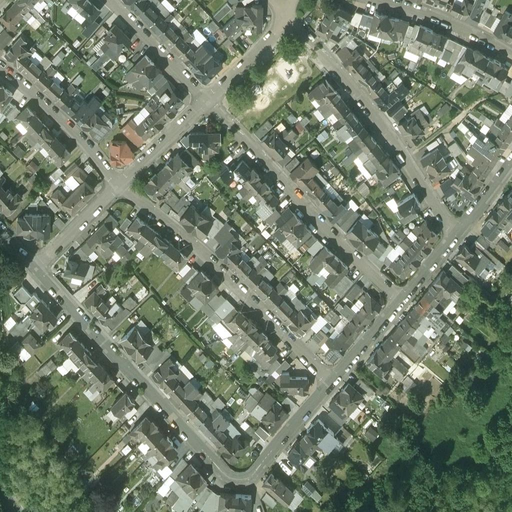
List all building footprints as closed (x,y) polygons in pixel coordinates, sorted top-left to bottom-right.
[(29,0),(17,0),(12,5),(22,14),(30,22),(36,16),(35,15),(39,10),(35,7),(35,6),(33,3),(29,0)] [(87,0),(67,0),(62,6),(66,9),(72,2),(80,8),(87,0)] [(100,9),(89,0),(87,0),(80,8),(89,15),(83,23),(86,26),(100,9)] [(146,1),(145,0),(140,0),(134,6),(139,12),(140,11),(144,16),(153,8),(146,1)] [(469,0),(468,0),(462,0),(461,5),(453,1),(450,9),(465,16),(472,2),(473,0),(469,0)] [(160,1),(153,8),(144,16),(155,27),(163,18),(170,12),(160,1)] [(227,2),(213,14),(218,19),(231,7),(227,2)] [(480,6),(472,2),(465,16),(476,21),(480,13),(477,12),(480,6)] [(351,14),(332,3),(324,16),(335,22),(336,22),(338,17),(341,13),(349,18),(351,14)] [(252,7),(236,6),(236,14),(236,15),(261,16),(262,4),(253,4),(252,7)] [(12,5),(1,17),(9,25),(12,21),(13,23),(22,14),(12,5)] [(491,14),(490,14),(484,24),(491,28),(496,17),(495,16),(498,10),(494,8),(491,14)] [(356,11),(349,22),(357,27),(359,23),(362,13),(356,11)] [(485,11),(479,21),(484,24),(490,14),(491,14),(485,11)] [(511,14),(506,11),(495,30),(507,38),(511,29),(511,25),(511,24),(511,22),(511,14)] [(170,12),(163,18),(166,21),(167,19),(169,19),(173,15),(170,12)] [(386,15),(375,12),(371,30),(382,33),(386,15)] [(349,18),(341,13),(338,17),(343,20),(342,22),(346,24),(349,18)] [(369,15),(362,13),(359,23),(365,25),(369,15)] [(261,16),(236,15),(236,14),(222,25),(232,36),(239,31),(238,30),(238,28),(245,29),(246,24),(252,24),(252,27),(261,27),(261,16)] [(402,19),(386,15),(382,33),(380,40),(381,40),(389,42),(391,41),(393,36),(397,37),(402,19)] [(335,22),(324,16),(317,29),(336,40),(338,36),(335,35),(340,25),(336,22),(335,22)] [(166,21),(163,18),(155,27),(165,37),(173,29),(166,21)] [(402,19),(397,37),(403,39),(409,21),(402,19)] [(96,20),(89,28),(92,31),(100,23),(96,20)] [(115,23),(109,29),(110,31),(105,36),(108,39),(111,43),(123,31),(115,23)] [(102,24),(95,32),(99,36),(106,28),(102,24)] [(433,29),(420,24),(413,41),(425,46),(433,29)] [(13,37),(4,29),(0,33),(0,45),(2,48),(13,37)] [(180,36),(173,29),(165,37),(175,48),(184,39),(180,36)] [(187,29),(180,36),(184,39),(190,32),(187,29)] [(445,35),(433,29),(425,46),(438,51),(445,35)] [(123,31),(111,43),(115,46),(118,50),(123,45),(124,46),(131,40),(123,31)] [(190,32),(184,39),(187,43),(194,36),(190,32)] [(346,35),(337,42),(342,47),(350,39),(346,35)] [(21,36),(6,53),(17,63),(26,54),(29,50),(28,49),(24,46),(27,42),(21,36)] [(449,38),(440,56),(447,60),(451,52),(457,42),(449,38)] [(108,39),(101,46),(105,49),(111,43),(108,39)] [(187,43),(184,39),(175,48),(185,58),(194,50),(187,43)] [(194,50),(185,58),(190,63),(189,63),(195,69),(206,58),(207,57),(211,53),(212,53),(201,42),(194,50)] [(111,43),(105,49),(108,53),(115,46),(111,43)] [(58,44),(48,50),(51,56),(61,50),(58,44)] [(31,46),(28,49),(29,50),(26,54),(29,56),(35,49),(31,46)] [(467,46),(454,69),(468,76),(473,68),(474,65),(480,54),(481,54),(482,52),(475,49),(474,50),(467,46)] [(356,48),(343,59),(353,71),(363,63),(355,54),(359,51),(356,48)] [(447,60),(452,63),(457,54),(452,52),(447,60)] [(207,57),(206,58),(195,69),(205,80),(222,64),(211,53),(207,57)] [(29,56),(26,54),(17,63),(23,68),(24,68),(28,72),(37,63),(29,56)] [(58,54),(51,61),(52,62),(44,70),(47,73),(53,67),(62,58),(58,54)] [(481,54),(480,54),(474,65),(479,68),(475,74),(479,76),(483,70),(487,72),(493,61),(493,60),(481,54)] [(146,55),(133,68),(141,76),(154,63),(146,55)] [(363,63),(353,71),(364,83),(374,75),(379,70),(368,58),(363,63)] [(487,72),(486,75),(493,79),(491,83),(497,86),(501,79),(507,68),(500,64),(501,63),(494,59),(493,60),(493,61),(487,72)] [(37,63),(28,72),(39,82),(47,73),(44,70),(37,63)] [(162,71),(154,63),(141,76),(134,79),(139,84),(143,85),(146,81),(149,84),(162,71)] [(53,67),(47,73),(51,77),(57,70),(53,67)] [(51,77),(47,73),(39,82),(50,92),(58,83),(51,77)] [(163,74),(154,83),(158,88),(168,79),(163,74)] [(374,75),(364,83),(374,95),(384,86),(374,75)] [(442,75),(437,83),(442,86),(448,78),(442,75)] [(326,78),(308,93),(312,97),(316,94),(322,101),(335,90),(326,78)] [(509,83),(501,79),(497,86),(496,87),(504,92),(509,83)] [(374,95),(384,107),(397,96),(399,98),(398,98),(399,99),(409,90),(401,81),(397,85),(392,80),(384,86),(374,95)] [(65,90),(58,83),(50,92),(61,102),(69,93),(65,90)] [(71,83),(65,90),(69,93),(75,87),(71,83)] [(173,85),(168,90),(171,93),(163,100),(173,110),(173,109),(183,100),(177,94),(179,92),(173,85)] [(2,86),(0,89),(0,106),(1,108),(12,93),(2,86)] [(75,87),(69,93),(72,96),(78,90),(75,87)] [(85,90),(79,97),(82,100),(88,93),(85,90)] [(335,90),(322,101),(317,105),(326,116),(334,109),(344,102),(340,97),(340,96),(335,90)] [(72,96),(69,93),(61,102),(71,112),(79,103),(72,96)] [(88,103),(83,98),(79,103),(90,113),(93,109),(94,109),(101,101),(95,95),(88,103)] [(156,102),(152,98),(148,102),(155,109),(156,107),(154,104),(156,102)] [(398,98),(386,109),(391,115),(392,115),(403,104),(399,99),(398,98)] [(156,107),(155,109),(164,118),(167,115),(168,117),(174,111),(173,109),(173,110),(163,100),(156,107)] [(155,109),(148,102),(145,105),(151,112),(155,109)] [(344,102),(334,109),(341,118),(343,121),(353,113),(344,102)] [(79,103),(71,112),(76,116),(75,117),(81,122),(90,113),(79,103)] [(403,104),(392,115),(396,120),(408,109),(403,104)] [(15,105),(6,115),(10,119),(20,110),(15,105)] [(28,106),(14,118),(17,121),(21,118),(29,126),(39,118),(28,106)] [(94,109),(93,109),(90,113),(81,122),(93,133),(95,130),(98,132),(110,118),(104,112),(100,116),(94,109)] [(151,112),(146,117),(155,126),(155,127),(156,128),(163,122),(161,121),(164,118),(155,109),(151,112)] [(336,127),(335,127),(344,139),(352,132),(362,125),(353,113),(343,121),(336,127)] [(423,114),(415,119),(418,123),(425,118),(423,114)] [(413,115),(407,119),(405,117),(398,123),(404,132),(418,123),(415,119),(413,115)] [(425,118),(418,123),(420,127),(432,119),(430,115),(425,118)] [(511,133),(511,115),(510,115),(504,124),(502,127),(511,134),(511,133)] [(138,124),(132,118),(125,125),(128,127),(132,131),(134,129),(137,133),(138,132),(140,130),(145,136),(155,127),(155,126),(146,117),(138,124)] [(39,118),(29,126),(40,138),(49,129),(39,118)] [(98,132),(96,134),(103,140),(113,130),(109,126),(111,123),(112,122),(111,119),(110,118),(98,132)] [(340,119),(338,119),(333,123),(336,127),(343,121),(341,118),(340,119)] [(502,121),(497,118),(494,121),(502,127),(504,124),(502,123),(502,121)] [(502,127),(494,121),(486,133),(504,146),(511,134),(502,127)] [(418,123),(404,132),(410,142),(418,137),(417,135),(423,131),(420,127),(418,123)] [(268,130),(262,124),(254,131),(259,137),(268,130)] [(362,125),(352,132),(356,136),(349,142),(352,145),(351,146),(354,150),(362,144),(371,136),(362,125)] [(132,131),(128,127),(124,132),(136,144),(143,138),(138,132),(137,133),(134,129),(132,131)] [(278,134),(275,130),(269,135),(268,133),(261,139),(269,148),(287,131),(284,128),(280,132),(280,133),(278,134)] [(287,131),(269,148),(276,156),(288,145),(287,144),(297,134),(291,128),(287,131)] [(321,140),(330,134),(326,128),(317,134),(321,140)] [(477,136),(469,128),(464,132),(473,141),(477,136)] [(49,129),(40,138),(45,143),(50,149),(60,140),(49,129)] [(208,149),(208,132),(197,132),(196,132),(190,132),(190,141),(199,141),(199,149),(203,149),(208,149)] [(220,141),(219,132),(208,132),(208,149),(213,148),(217,148),(217,141),(220,141)] [(504,146),(486,133),(483,138),(478,135),(473,141),(473,142),(496,158),(504,146)] [(380,147),(371,136),(362,144),(365,147),(357,153),(363,161),(380,147)] [(40,138),(36,141),(30,147),(31,149),(34,146),(36,148),(40,145),(41,147),(45,143),(40,138)] [(437,139),(427,145),(430,150),(440,144),(437,139)] [(60,140),(50,149),(58,158),(55,160),(58,163),(70,152),(60,140)] [(455,140),(447,146),(454,155),(462,150),(455,140)] [(126,141),(111,141),(110,159),(119,159),(119,162),(123,162),(123,159),(127,160),(133,153),(133,150),(128,145),(128,144),(126,141)] [(496,158),(473,142),(468,149),(475,154),(472,159),(477,162),(487,169),(487,170),(496,158)] [(362,144),(354,150),(357,153),(365,147),(362,144)] [(385,153),(380,147),(363,161),(362,162),(372,173),(376,169),(376,170),(390,158),(385,153)] [(194,156),(186,148),(182,152),(190,160),(194,156)] [(437,148),(421,158),(428,167),(443,157),(437,148)] [(286,151),(278,158),(283,163),(290,156),(286,151)] [(178,153),(172,158),(171,157),(165,162),(166,163),(167,163),(178,175),(185,169),(187,172),(192,167),(178,153)] [(295,155),(285,165),(289,170),(300,160),(295,155)] [(307,156),(300,162),(300,163),(290,172),(301,184),(318,168),(307,156)] [(443,157),(428,167),(434,178),(450,167),(443,157)] [(217,158),(210,165),(213,168),(221,162),(217,158)] [(390,158),(376,170),(376,169),(372,173),(381,184),(399,170),(390,158)] [(242,160),(236,165),(234,163),(227,169),(233,175),(236,172),(242,179),(252,170),(251,169),(242,160)] [(74,162),(64,170),(68,175),(78,166),(74,162)] [(221,162),(213,169),(216,173),(224,165),(221,162)] [(477,162),(471,172),(467,169),(465,172),(479,182),(484,175),(483,175),(487,169),(477,162)] [(156,173),(156,174),(165,184),(165,183),(174,175),(174,176),(174,178),(177,181),(181,178),(178,175),(167,163),(166,163),(156,173)] [(64,170),(59,166),(46,177),(50,182),(64,170)] [(89,177),(80,167),(73,174),(81,182),(74,190),(83,199),(94,188),(86,180),(89,177)] [(252,170),(242,179),(247,184),(250,188),(260,178),(257,175),(258,174),(253,168),(251,169),(252,170)] [(453,180),(451,182),(458,187),(471,195),(479,182),(465,172),(460,169),(453,180)] [(317,170),(301,184),(312,195),(321,186),(327,181),(317,170)] [(165,184),(156,174),(156,173),(155,172),(150,178),(151,179),(145,184),(159,199),(164,194),(161,191),(167,185),(165,183),(165,184)] [(451,176),(440,183),(447,194),(458,187),(451,182),(453,180),(451,176)] [(250,188),(244,194),(247,198),(254,191),(258,196),(268,187),(268,188),(270,186),(264,180),(263,181),(260,178),(250,188)] [(247,184),(240,190),(244,194),(250,188),(247,184)] [(332,198),(321,186),(312,195),(323,207),(332,198)] [(7,187),(5,189),(6,190),(0,195),(0,205),(1,204),(7,210),(22,196),(17,191),(14,194),(7,187)] [(268,188),(268,187),(258,196),(265,203),(262,206),(267,212),(274,206),(271,203),(277,197),(268,188)] [(74,190),(66,197),(58,188),(51,195),(61,205),(64,202),(72,210),(83,199),(74,190)] [(332,198),(323,207),(334,218),(346,207),(344,204),(346,201),(338,192),(332,198)] [(413,192),(397,202),(404,213),(420,203),(413,192)] [(511,199),(506,195),(506,194),(505,193),(499,200),(501,201),(498,204),(511,215),(511,199)] [(184,195),(171,207),(177,212),(184,204),(188,199),(184,195)] [(190,204),(189,205),(188,204),(186,206),(184,204),(179,210),(183,214),(180,217),(190,226),(201,212),(190,204)] [(511,215),(498,204),(496,207),(494,206),(488,212),(490,214),(490,213),(500,222),(505,226),(510,220),(511,221),(511,215)] [(351,206),(336,219),(339,224),(354,209),(351,206)] [(284,211),(276,218),(279,222),(288,215),(284,211)] [(212,221),(201,212),(190,226),(201,234),(212,221)] [(38,213),(26,213),(25,216),(18,215),(18,228),(25,228),(25,231),(37,232),(38,213)] [(50,213),(38,213),(37,232),(49,232),(50,213)] [(118,221),(110,213),(105,218),(106,219),(104,221),(110,228),(115,224),(118,221)] [(294,213),(280,225),(289,234),(302,221),(294,213)] [(490,214),(481,224),(487,229),(485,231),(492,237),(497,231),(494,229),(500,222),(490,213),(490,214)] [(263,215),(256,222),(263,230),(270,223),(263,215)] [(127,216),(120,225),(124,228),(132,219),(127,216)] [(150,226),(137,216),(126,230),(130,233),(132,229),(142,236),(150,226)] [(358,217),(346,230),(356,239),(368,226),(358,217)] [(433,224),(426,218),(421,223),(424,226),(421,229),(418,233),(428,242),(428,241),(437,231),(431,226),(433,224)] [(110,228),(104,221),(96,229),(113,247),(114,248),(120,242),(122,239),(116,233),(120,229),(115,224),(110,228)] [(302,221),(289,234),(297,243),(310,230),(302,221)] [(421,229),(416,225),(413,229),(418,233),(421,229)] [(150,226),(142,236),(135,244),(147,254),(154,246),(162,236),(150,226)] [(222,226),(214,235),(219,239),(227,230),(222,226)] [(368,226),(356,239),(366,248),(378,234),(368,226)] [(113,247),(96,229),(88,237),(94,243),(95,242),(107,254),(113,247)] [(490,239),(481,231),(477,236),(485,243),(486,243),(490,239)] [(232,232),(216,248),(227,259),(239,247),(233,240),(237,236),(232,232)] [(413,239),(406,233),(403,236),(410,242),(413,239)] [(413,239),(410,242),(420,251),(423,248),(424,249),(430,243),(428,241),(428,242),(418,233),(413,239)] [(312,234),(305,242),(309,246),(317,238),(312,234)] [(403,236),(401,234),(400,234),(397,238),(407,246),(410,242),(403,236)] [(506,248),(511,242),(502,234),(497,240),(506,248)] [(174,245),(162,236),(154,246),(166,256),(174,245)] [(477,236),(469,245),(478,252),(482,247),(485,243),(477,236)] [(88,237),(80,244),(88,252),(94,243),(88,237)] [(309,246),(308,247),(313,252),(322,243),(317,238),(309,246)] [(378,238),(370,248),(378,254),(382,249),(386,245),(378,238)] [(386,245),(382,249),(386,252),(393,244),(389,241),(386,245)] [(469,245),(464,241),(456,250),(478,269),(490,254),(482,247),(478,252),(469,245)] [(120,242),(114,248),(121,255),(127,249),(120,242)] [(420,251),(410,242),(407,246),(402,252),(412,260),(412,261),(414,262),(419,255),(418,254),(420,251)] [(80,244),(71,253),(85,257),(88,252),(80,244)] [(174,245),(166,256),(175,263),(173,266),(176,269),(187,255),(174,245)] [(325,245),(310,261),(317,267),(323,260),(328,264),(336,255),(325,245)] [(239,247),(227,259),(232,265),(233,264),(238,269),(246,260),(238,252),(242,249),(239,246),(239,247)] [(399,255),(396,260),(393,257),(388,263),(394,268),(396,266),(403,271),(412,261),(412,260),(402,252),(399,255)] [(251,265),(246,260),(238,269),(248,279),(263,264),(267,260),(261,254),(251,265)] [(347,265),(336,255),(328,264),(332,268),(326,276),(332,281),(347,265)] [(86,260),(68,256),(65,268),(83,272),(86,260)] [(468,273),(452,260),(448,266),(449,267),(447,269),(461,281),(468,273)] [(187,261),(178,270),(183,274),(191,265),(187,261)] [(263,264),(248,279),(258,289),(267,281),(259,273),(261,272),(262,272),(267,267),(263,264)] [(447,269),(443,266),(433,278),(447,289),(452,283),(457,286),(461,281),(447,269)] [(291,268),(283,276),(287,281),(296,271),(293,267),(291,268)] [(313,268),(306,276),(312,282),(319,274),(313,268)] [(201,269),(180,289),(185,294),(184,294),(188,298),(196,290),(209,278),(201,269)] [(209,278),(196,290),(202,296),(204,294),(207,297),(218,286),(209,278)] [(447,289),(433,278),(428,284),(424,289),(434,297),(442,305),(451,293),(447,289)] [(32,289),(22,279),(13,288),(20,296),(24,296),(32,289)] [(356,280),(345,292),(350,297),(361,284),(356,280)] [(101,281),(94,287),(97,291),(104,284),(101,281)] [(275,289),(267,281),(258,289),(269,300),(277,291),(275,289)] [(281,281),(276,286),(276,287),(275,289),(277,291),(284,284),(281,281)] [(311,290),(306,296),(310,299),(318,291),(310,284),(307,286),(311,290)] [(19,316),(17,314),(10,321),(15,326),(19,330),(19,331),(50,303),(42,294),(42,295),(34,287),(32,289),(24,296),(31,303),(31,308),(23,315),(21,313),(19,316)] [(97,291),(94,287),(85,296),(95,307),(105,299),(97,291)] [(424,289),(415,300),(424,308),(426,306),(434,297),(424,289)] [(368,296),(360,305),(370,313),(381,301),(368,290),(365,293),(368,296)] [(277,291),(269,300),(279,310),(287,301),(277,291)] [(130,307),(138,299),(131,292),(123,299),(130,307)] [(226,297),(218,305),(222,309),(230,302),(226,297)] [(109,303),(105,299),(95,307),(107,320),(119,309),(123,306),(115,298),(109,303)] [(415,300),(405,311),(415,319),(422,311),(424,308),(415,300)] [(287,301),(279,310),(283,315),(289,321),(298,312),(295,309),(287,301)] [(50,303),(19,331),(29,341),(41,330),(43,328),(42,326),(46,322),(44,320),(49,316),(51,318),(58,311),(50,303)] [(370,313),(360,305),(354,313),(350,317),(360,325),(370,313)] [(434,311),(430,307),(428,307),(428,308),(426,306),(424,308),(431,315),(434,311)] [(307,315),(301,308),(298,312),(289,321),(299,332),(316,315),(311,311),(307,315)] [(431,315),(424,308),(422,311),(424,312),(423,313),(424,314),(428,318),(431,315)] [(12,309),(3,317),(9,323),(10,321),(17,314),(12,309)] [(119,309),(107,320),(112,325),(123,314),(119,309)] [(239,309),(233,315),(230,313),(224,319),(229,325),(232,322),(239,329),(248,319),(239,309)] [(354,313),(349,309),(346,313),(350,317),(354,313)] [(405,311),(396,322),(405,331),(408,327),(411,324),(415,320),(415,319),(405,311)] [(248,319),(239,329),(244,334),(247,337),(257,328),(254,325),(255,323),(250,317),(248,319)] [(350,317),(340,329),(350,337),(360,325),(350,317)] [(320,318),(313,326),(317,330),(324,322),(320,318)] [(420,324),(415,320),(411,324),(416,328),(420,324)] [(396,322),(386,334),(396,342),(402,334),(405,331),(396,322)] [(134,323),(121,335),(130,345),(143,333),(134,323)] [(15,326),(9,332),(12,336),(19,330),(15,326)] [(80,338),(69,326),(57,338),(60,341),(63,338),(71,347),(80,338)] [(320,327),(312,335),(321,343),(329,334),(320,327)] [(426,343),(408,327),(405,331),(413,337),(423,346),(426,343)] [(257,328),(247,337),(249,339),(246,341),(248,343),(245,347),(252,354),(252,353),(256,346),(265,336),(266,337),(267,335),(261,329),(260,331),(257,328)] [(340,329),(332,337),(329,335),(326,338),(331,343),(324,350),(332,357),(339,350),(350,337),(340,329)] [(41,330),(29,341),(32,345),(45,334),(41,330)] [(413,337),(405,331),(402,334),(420,350),(423,346),(413,337)] [(143,333),(130,345),(139,355),(152,343),(143,333)] [(244,334),(238,340),(241,344),(247,337),(244,334)] [(396,342),(386,334),(382,338),(376,344),(390,356),(393,353),(389,350),(396,342)] [(265,336),(256,346),(252,353),(256,357),(251,362),(262,373),(267,368),(265,366),(274,356),(275,357),(278,355),(272,350),(276,347),(266,337),(265,336)] [(241,344),(236,348),(240,352),(245,347),(248,343),(246,341),(249,339),(247,337),(241,344)] [(71,347),(62,355),(69,362),(72,359),(76,363),(81,358),(91,349),(80,338),(71,347)] [(155,342),(151,346),(152,347),(143,355),(148,361),(158,352),(161,348),(155,342)] [(376,344),(366,356),(384,371),(388,366),(384,363),(390,356),(376,344)] [(101,361),(91,349),(81,358),(84,361),(92,369),(101,361)] [(158,352),(148,361),(153,366),(163,357),(158,352)] [(47,354),(38,362),(43,369),(52,361),(47,354)] [(170,354),(153,370),(163,381),(173,372),(176,369),(175,368),(170,362),(174,359),(170,354)] [(408,364),(398,355),(394,360),(404,368),(408,364)] [(274,356),(265,366),(267,368),(271,372),(280,362),(275,357),(274,356)] [(404,368),(394,360),(390,364),(394,367),(393,368),(399,374),(404,368)] [(112,372),(101,361),(92,369),(96,374),(89,380),(93,385),(97,381),(100,384),(112,372)] [(179,364),(175,368),(176,369),(173,372),(175,375),(181,369),(183,368),(179,364)] [(175,375),(173,372),(163,381),(168,387),(169,386),(174,391),(182,383),(182,382),(188,377),(181,369),(175,375)] [(295,370),(280,370),(281,383),(288,383),(289,387),(308,386),(307,373),(296,374),(295,370)] [(369,390),(374,384),(361,372),(356,377),(369,390)] [(182,383),(174,391),(183,402),(192,394),(192,393),(199,387),(189,376),(188,377),(182,382),(182,383)] [(363,389),(349,377),(341,386),(355,398),(363,389)] [(341,386),(329,400),(334,404),(344,412),(355,398),(341,386)] [(126,387),(112,399),(120,408),(134,396),(126,387)] [(199,387),(192,393),(192,394),(195,397),(203,390),(199,387)] [(209,387),(203,393),(207,396),(203,400),(201,403),(202,404),(206,400),(212,395),(209,392),(211,390),(209,387)] [(195,397),(192,394),(183,402),(193,413),(202,404),(201,403),(195,397)] [(283,399),(293,407),(297,401),(288,394),(283,399)] [(254,396),(246,406),(250,409),(258,400),(258,399),(254,396)] [(268,403),(260,396),(258,399),(258,400),(268,408),(269,406),(268,405),(268,404),(268,403)] [(133,400),(125,408),(129,412),(137,404),(133,400)] [(258,400),(250,409),(253,412),(260,417),(262,415),(268,408),(258,400)] [(279,406),(273,402),(269,406),(268,408),(280,418),(288,410),(281,404),(279,406)] [(202,404),(193,413),(203,423),(212,415),(209,412),(202,404)] [(344,412),(334,404),(329,409),(340,418),(345,413),(344,412)] [(216,405),(209,412),(212,415),(219,408),(216,405)] [(219,408),(212,415),(215,419),(223,412),(219,408)] [(280,418),(268,408),(262,415),(267,420),(266,421),(273,427),(280,418)] [(146,411),(131,425),(135,430),(138,427),(144,433),(146,431),(156,422),(157,421),(152,415),(151,416),(146,411)] [(212,415),(203,423),(213,434),(230,419),(224,413),(217,420),(215,419),(212,415)] [(318,416),(313,422),(312,421),(307,427),(308,428),(308,427),(318,436),(320,437),(324,440),(328,444),(328,443),(326,442),(331,436),(333,438),(338,432),(335,430),(318,416)] [(230,419),(213,434),(217,439),(222,445),(235,433),(233,431),(237,427),(230,419)] [(342,421),(335,430),(338,432),(343,437),(350,427),(342,421)] [(369,421),(366,430),(376,434),(380,425),(369,421)] [(156,422),(146,431),(154,440),(156,442),(166,433),(166,432),(156,422)] [(128,427),(122,432),(126,436),(131,431),(128,427)] [(299,438),(298,439),(308,447),(309,447),(314,451),(319,445),(314,440),(316,438),(318,436),(308,427),(308,428),(299,438)] [(255,429),(250,433),(254,437),(259,432),(255,429)] [(156,442),(154,444),(160,450),(157,453),(162,458),(177,444),(171,438),(173,437),(167,431),(166,432),(166,433),(156,442)] [(338,432),(333,438),(338,442),(343,437),(338,432)] [(235,433),(222,445),(233,457),(250,441),(245,436),(241,440),(236,434),(235,433)] [(308,447),(298,439),(299,438),(298,437),(292,443),(294,444),(289,451),(304,464),(308,459),(314,452),(314,451),(309,447),(308,447)] [(182,452),(169,467),(174,472),(177,469),(188,459),(182,452)] [(157,453),(152,458),(157,462),(162,458),(157,453)] [(188,459),(177,469),(185,478),(199,465),(191,456),(188,459)] [(182,482),(173,494),(182,501),(193,487),(207,474),(199,465),(185,478),(182,482)] [(292,488),(270,470),(262,478),(284,496),(292,488)] [(177,478),(168,490),(173,494),(182,482),(177,478)] [(212,482),(199,502),(218,504),(219,499),(216,499),(217,486),(212,482)] [(236,488),(217,486),(216,499),(219,499),(218,504),(218,509),(222,510),(221,511),(233,511),(234,501),(236,488)] [(251,490),(236,488),(234,501),(245,502),(250,503),(251,490)] [(276,497),(265,488),(261,493),(272,502),(276,497)] [(115,504),(107,496),(104,499),(112,507),(115,504)]
